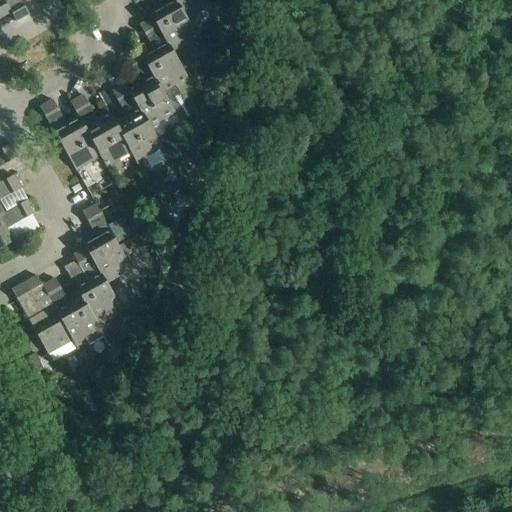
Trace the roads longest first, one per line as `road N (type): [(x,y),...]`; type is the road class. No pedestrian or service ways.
road 1 (unclassified): [(7,114),(62,215),(55,247),(0,280)]
road 2 (unclassified): [(120,0),(113,52),(7,114)]
